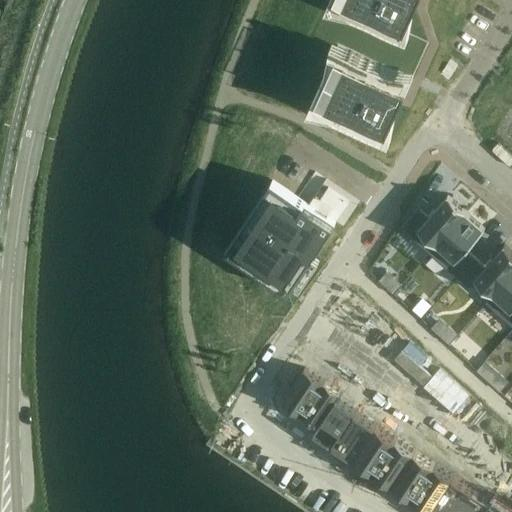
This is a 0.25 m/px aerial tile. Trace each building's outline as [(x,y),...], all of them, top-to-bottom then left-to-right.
[(346,0),(342,8),(403,36),(418,0),(346,0)] [(335,88),(325,110),(385,138),(411,79),(374,62),(347,50),(330,85),(335,88)] [(271,182),(226,250),(289,292),(336,222),(309,204),(308,204),(298,197),(273,180),(271,182)] [(419,206),(401,227),(430,253),(467,211),(448,195),(429,216),(419,208),(420,207),(419,206)] [(467,211),(430,253),(458,277),(475,258),(466,249),(485,228),(467,212),(467,211)] [(475,258),(458,277),(469,287),(472,283),(489,298),(486,302),(511,273),(511,251),(504,244),(485,266),(475,258)] [(387,272),(379,281),(393,294),(401,285),(387,272)] [(511,273),(486,302),(511,325),(511,273)] [(458,334),(447,325),(439,334),(450,343),(458,334)] [(485,378),(493,368),(485,360),(476,370),(485,378)] [(437,364),(430,374),(437,378),(443,368),(437,364)] [(292,386),(282,401),(301,414),(324,380),(305,368),(302,371),(299,369),(289,384),(292,386)] [(443,368),(437,378),(443,383),(450,373),(443,368)] [(324,380),(301,414),(318,425),(314,431),(315,432),(338,398),(342,392),(324,380)] [(472,395),(465,405),(472,410),(478,400),(472,395)] [(338,398),(315,432),(333,444),(355,410),(338,398)] [(478,400),(472,410),(478,414),(485,404),(478,400)] [(355,410),(333,444),(353,458),(376,424),(355,410)] [(376,424),(353,458),(374,472),(397,438),(376,424)] [(511,430),(506,427),(500,437),(506,441),(511,432),(511,430)] [(397,438),(374,472),(392,484),(415,450),(397,438)] [(415,450),(392,484),(413,498),(435,464),(415,450)] [(435,464),(413,498),(431,510),(453,476),(435,464)] [(453,476),(431,510),(434,511),(458,511),(474,490),(453,476)] [(474,490),(458,511),(488,511),(494,503),(474,490)] [(507,511),(494,503),(488,511),(507,511)]
